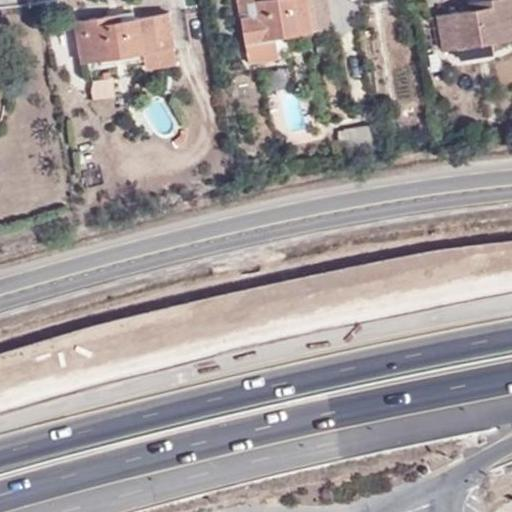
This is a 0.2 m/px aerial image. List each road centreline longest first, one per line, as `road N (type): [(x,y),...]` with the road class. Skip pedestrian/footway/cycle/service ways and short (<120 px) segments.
road 1 (motorway): [(0,491),(205,430),(511,366)]
road 2 (motorway): [(511,310),(184,380),(0,435)]
road 3 (primary): [(511,187),(286,219),(0,297)]
